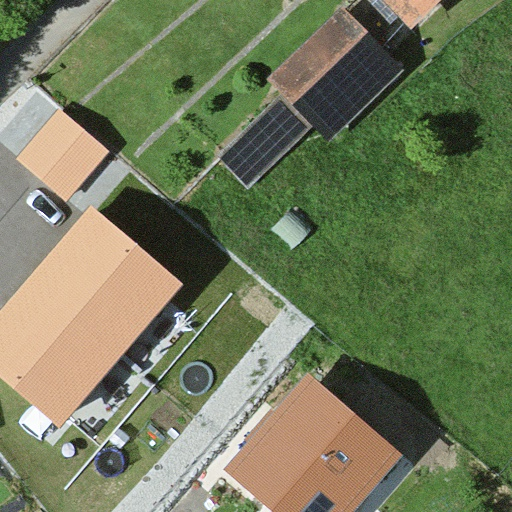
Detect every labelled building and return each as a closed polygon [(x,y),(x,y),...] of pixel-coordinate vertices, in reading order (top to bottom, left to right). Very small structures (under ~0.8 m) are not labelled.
[(397,0),(410,13),(423,0),(397,0)] [(397,71),(348,21),(276,90),(325,141),(397,71)] [(109,151),(58,108),(15,158),(67,201),(109,151)] [(90,205),(0,311),(0,379),(59,429),(183,283),(90,205)] [(306,357),(223,457),(290,511),(338,511),(402,436),(306,357)]
